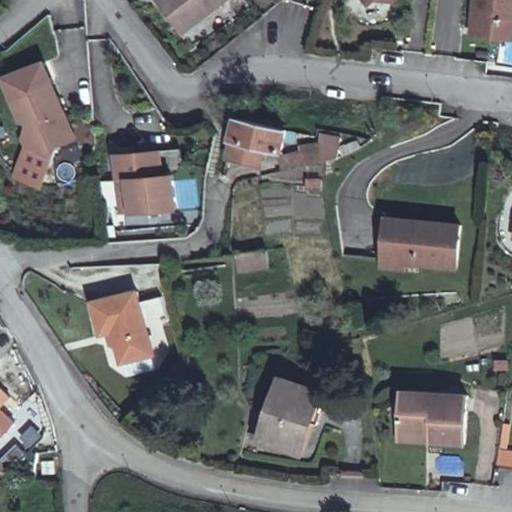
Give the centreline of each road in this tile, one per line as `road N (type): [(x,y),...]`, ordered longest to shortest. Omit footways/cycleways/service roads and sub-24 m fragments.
road 1 (residential): [(511,95),(254,73),(187,89),(162,77),(104,0)]
road 2 (residential): [(95,420),(126,451),(192,479),(482,511)]
road 3 (residential): [(0,269),(95,420)]
